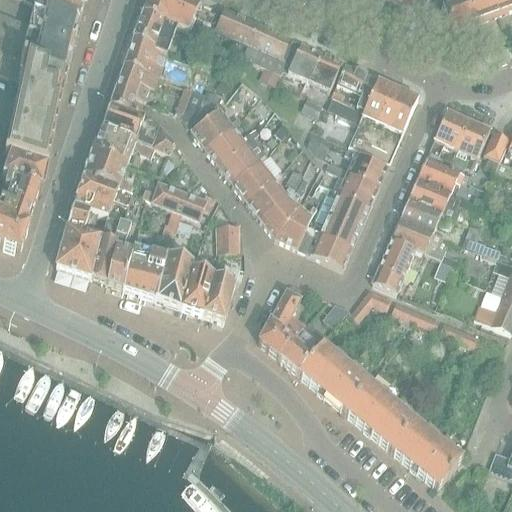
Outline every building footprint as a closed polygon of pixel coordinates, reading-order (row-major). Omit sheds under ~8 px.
[(76,0),(39,0),(36,8),(78,24),(83,2),(76,0)] [(172,0),(149,0),(143,18),(175,32),(187,38),(187,36),(208,41),(216,19),(214,19),(201,13),(172,0)] [(389,0),(388,3),(410,13),(415,0),(421,0),(428,3),(428,0),(389,0)] [(448,0),(441,3),(453,34),(467,28),(468,30),(476,27),(465,0),(448,0)] [(465,0),(476,27),(498,18),(491,0),(465,0)] [(511,0),(491,0),(498,18),(506,16),(505,14),(511,11),(511,0)] [(33,8),(29,25),(74,42),(78,24),(36,8),(36,9),(33,8)] [(213,35),(234,45),(247,51),(256,30),(222,14),(213,35)] [(143,18),(133,44),(151,51),(150,55),(165,60),(165,59),(175,32),(143,18)] [(0,31),(0,53),(4,55),(5,55),(16,25),(4,21),(0,31)] [(16,25),(5,55),(20,61),(24,43),(28,29),(16,25)] [(28,29),(24,43),(70,60),(74,42),(29,25),(28,29)] [(256,30),(247,51),(243,62),(258,69),(263,72),(278,80),(278,79),(279,79),(281,76),(294,47),(256,30)] [(24,43),(20,61),(65,78),(66,78),(70,60),(24,43)] [(133,44),(124,70),(157,82),(166,60),(165,60),(150,55),(151,51),(133,44)] [(294,47),(281,76),(308,88),(321,59),(294,47)] [(0,64),(0,78),(17,83),(27,86),(11,159),(4,156),(3,158),(9,160),(9,161),(45,171),(66,78),(65,78),(20,61),(5,55),(4,55),(0,64)] [(321,59),(308,88),(329,96),(341,68),(321,59)] [(337,88),(360,99),(355,112),(363,115),(362,117),(378,85),(344,69),(337,88)] [(112,103),(109,110),(128,117),(131,109),(133,104),(144,108),(149,95),(152,96),(157,82),(124,70),(114,97),(112,103)] [(201,98),(210,76),(194,70),(186,92),(201,98)] [(278,80),(263,72),(258,83),(273,90),(278,80)] [(378,85),(362,117),(347,150),(388,169),(417,103),(378,85)] [(183,92),(177,109),(184,112),(190,95),(183,92)] [(343,99),(333,94),(330,100),(340,105),(343,99)] [(182,118),(178,121),(186,131),(193,126),(201,104),(203,100),(190,95),(184,112),(182,118)] [(321,110),(306,103),(300,114),(315,122),(321,110)] [(201,104),(193,126),(194,126),(216,109),(201,104)] [(177,109),(173,119),(178,121),(182,118),(184,112),(177,109)] [(109,110),(100,135),(135,146),(151,153),(160,134),(158,132),(143,122),(109,110)] [(219,114),(190,136),(204,154),(232,132),(240,126),(237,123),(229,128),(219,114)] [(446,115),(427,156),(437,160),(442,149),(454,155),(467,125),(453,119),(446,115)] [(454,155),(449,165),(471,175),(489,135),(467,125),(454,155)] [(232,132),(204,154),(218,172),(246,150),(252,143),(247,137),(243,140),(246,143),(243,146),(232,132)] [(151,153),(154,154),(168,160),(174,149),(160,134),(151,153)] [(100,135),(92,158),(126,170),(133,151),(137,152),(139,158),(150,162),(154,154),(151,153),(135,146),(100,135)] [(498,166),(508,144),(492,137),(483,159),(498,166)] [(311,139),(306,150),(313,157),(319,143),(311,139)] [(246,150),(218,172),(231,190),(260,168),(267,162),(252,143),(246,150)] [(511,172),(498,166),(494,175),(511,183),(511,144),(511,145),(507,155),(511,157),(511,172)] [(327,167),(325,170),(377,193),(386,172),(345,154),(343,158),(352,162),(346,175),(327,167)] [(92,158),(83,182),(130,199),(131,198),(129,198),(132,189),(120,185),(126,170),(92,158)] [(0,182),(6,184),(40,193),(45,171),(9,161),(0,182)] [(425,163),(416,184),(449,198),(454,188),(457,189),(459,185),(464,187),(467,181),(425,163)] [(260,168),(231,190),(245,207),(273,186),(281,179),(278,176),(270,182),(260,168)] [(377,193),(325,170),(324,174),(337,180),(331,193),(337,196),(336,199),(368,213),(377,193)] [(292,175),(284,189),(288,191),(291,193),(293,194),(299,183),(301,180),(292,175)] [(83,182),(72,213),(91,218),(95,220),(107,222),(112,207),(127,212),(130,199),(83,182)] [(294,197),(259,225),(273,244),(286,227),(299,213),(298,212),(291,207),(298,201),(299,202),(302,198),(306,187),(299,183),(293,194),(292,195),(294,197)] [(0,252),(18,259),(29,228),(28,228),(30,221),(29,221),(29,218),(27,218),(29,213),(31,214),(39,194),(40,195),(40,193),(6,184),(3,194),(8,196),(0,218),(0,252)] [(416,184),(407,203),(441,218),(455,224),(459,216),(454,214),(459,203),(449,198),(416,184)] [(273,186),(245,207),(254,218),(259,225),(294,197),(292,195),(291,193),(288,191),(284,194),(287,197),(284,199),(273,186)] [(157,188),(149,208),(170,216),(177,219),(185,199),(157,188)] [(185,199),(177,219),(179,219),(198,227),(202,217),(206,219),(215,203),(204,200),(202,205),(185,199)] [(325,199),(318,215),(359,234),(368,213),(336,199),(334,203),(325,199)] [(407,203),(398,224),(432,238),(441,218),(407,203)] [(286,227),(273,244),(295,254),(306,230),(310,221),(315,213),(311,211),(306,218),(302,215),(305,211),(301,208),(298,212),(299,213),(286,227)] [(68,225),(66,234),(81,238),(91,218),(72,213),(68,225)] [(359,234),(318,215),(313,225),(323,229),(319,236),(318,239),(319,239),(350,253),(359,234)] [(163,228),(160,238),(169,241),(170,237),(173,238),(179,219),(177,219),(170,216),(166,228),(163,228)] [(81,238),(66,234),(54,271),(55,272),(90,284),(101,241),(90,238),(95,220),(91,218),(81,238)] [(398,224),(390,244),(422,257),(439,265),(443,256),(437,253),(442,242),(432,238),(398,224)] [(101,241),(90,284),(106,289),(115,252),(118,243),(114,241),(118,226),(115,225),(109,244),(101,241)] [(115,252),(106,289),(122,294),(133,251),(131,251),(130,255),(120,252),(129,229),(118,226),(114,241),(118,243),(115,252)] [(319,239),(318,239),(319,236),(306,230),(295,254),(309,260),(341,274),(350,253),(319,239)] [(237,231),(215,231),(216,259),(238,259),(238,258),(237,231)] [(422,257),(390,244),(371,288),(396,298),(413,259),(420,262),(422,257)] [(483,250),(478,262),(494,268),(495,264),(498,256),(483,250)] [(133,251),(122,294),(154,304),(166,261),(133,251)] [(166,261),(154,304),(180,313),(193,269),(166,261)] [(193,269),(180,313),(201,320),(212,282),(201,278),(205,265),(195,262),(193,269)] [(494,268),(491,275),(492,276),(499,279),(508,282),(501,301),(511,304),(511,270),(509,269),(496,264),(495,264),(494,268)] [(214,275),(212,282),(201,320),(222,328),(237,275),(238,274),(223,270),(221,277),(214,275)] [(284,297),(258,346),(278,363),(303,332),(307,327),(303,332),(289,321),(303,295),(291,290),(289,292),(286,298),(284,297)] [(369,295),(363,302),(373,309),(377,299),(369,295)] [(377,299),(373,309),(379,312),(383,302),(377,299)] [(479,310),(473,323),(481,327),(494,333),(510,338),(511,333),(511,304),(501,301),(495,316),(479,310)] [(363,302),(359,308),(368,315),(372,309),(373,309),(363,302)] [(383,302),(379,312),(386,315),(390,305),(383,302)] [(395,307),(391,317),(398,321),(402,310),(395,307)] [(334,332),(348,314),(334,308),(322,323),(334,332)] [(359,308),(354,314),(363,321),(368,315),(359,308)] [(402,310),(398,321),(405,324),(410,313),(402,310)] [(410,313),(405,324),(412,327),(417,316),(410,313)] [(353,317),(350,321),(359,327),(363,321),(354,314),(353,317)] [(417,316),(412,327),(419,330),(424,319),(417,316)] [(424,319),(419,330),(426,333),(431,322),(424,319)] [(433,336),(438,325),(431,322),(426,333),(433,336)] [(303,332),(278,363),(296,378),(321,349),(321,348),(318,351),(309,343),(316,335),(307,327),(303,332)] [(443,328),(439,338),(446,341),(450,331),(443,328)] [(450,331),(446,341),(453,344),(457,334),(450,331)] [(457,334),(453,344),(460,347),(464,337),(457,334)] [(464,337),(460,347),(467,350),(471,340),(464,337)] [(471,340),(467,350),(474,353),(478,343),(471,340)] [(481,356),(485,346),(478,343),(474,353),(481,356)] [(321,349),(296,378),(307,388),(306,389),(313,394),(313,393),(342,417),(367,387),(321,349)] [(367,387),(342,417),(353,426),(369,440),(370,439),(389,455),(414,425),(367,387)] [(414,425),(389,455),(409,472),(408,473),(415,478),(416,477),(436,494),(447,482),(451,478),(461,465),(460,464),(414,425)] [(511,452),(508,462),(495,457),(494,457),(487,476),(511,485),(511,484),(511,452)]
